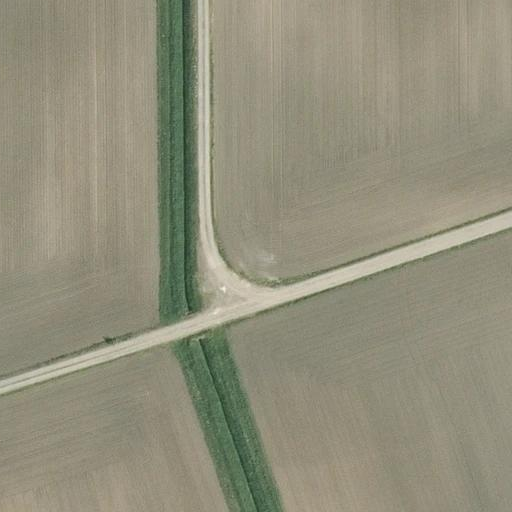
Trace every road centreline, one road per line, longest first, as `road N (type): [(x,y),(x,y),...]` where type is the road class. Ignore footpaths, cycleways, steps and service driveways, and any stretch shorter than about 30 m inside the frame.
road 1 (track): [(0,391),(511,226)]
road 2 (track): [(249,311),(209,247),(206,0)]
